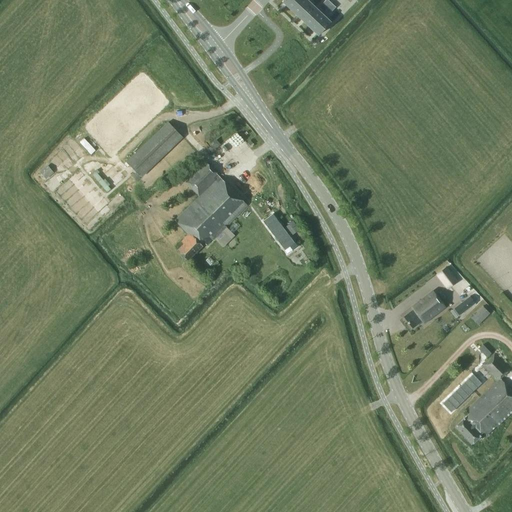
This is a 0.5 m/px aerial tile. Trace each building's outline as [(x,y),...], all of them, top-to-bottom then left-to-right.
[(291,11),(301,0),(284,0),(282,3),(291,11)] [(307,0),(301,0),(291,11),(300,19),(313,5),(307,0)] [(331,4),(327,8),(331,12),(335,8),(331,4)] [(313,5),(300,19),(308,27),(322,13),(313,5)] [(322,13),(308,27),(317,36),(330,22),(322,13)] [(183,138),(167,122),(126,161),(136,172),(141,177),(183,138)] [(88,139),(85,141),(94,153),(97,150),(88,139)] [(210,147),(206,151),(210,155),(214,151),(210,147)] [(204,162),(183,182),(198,197),(173,221),(186,235),(179,242),(182,245),(175,251),(185,261),(203,244),(204,245),(205,243),(207,245),(212,240),(213,240),(215,239),(220,234),(247,208),(246,206),(204,162)] [(46,168),(41,172),(46,178),(51,174),(46,168)] [(136,172),(132,176),(137,181),(141,177),(136,172)] [(266,218),(257,226),(281,253),(290,245),(266,218)] [(447,265),(437,272),(447,285),(456,277),(447,265)] [(412,308),(414,311),(412,312),(412,311),(404,317),(412,328),(422,321),(423,323),(445,307),(433,291),(414,306),(412,307),(411,308),(412,308)] [(458,305),(463,313),(475,303),(470,296),(458,305)] [(490,314),(483,307),(471,319),(478,326),(490,314)] [(483,345),(479,349),(487,358),(491,353),(483,345)] [(493,427),(495,427),(496,428),(511,412),(511,393),(499,379),(509,370),(494,354),(481,366),(496,382),(465,411),(468,414),(454,427),(470,444),(482,433),(484,435),(493,427)] [(473,374),(443,404),(451,412),(481,383),(473,374)]
